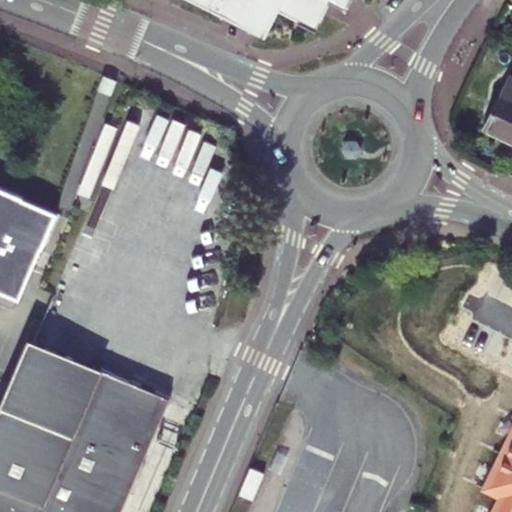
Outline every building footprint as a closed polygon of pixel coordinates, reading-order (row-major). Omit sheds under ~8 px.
[(343,10),(351,2),(352,0),(192,0),(266,38),(279,11),(317,30),(331,4),(343,10)] [(511,82),(490,128),(511,138),(511,82)] [(125,175),(158,190),(186,126),(154,112),(147,130),(134,125),(108,187),(118,191),(125,175)] [(97,150),(109,153),(118,122),(106,119),(97,150)] [(0,290),(20,299),(39,253),(55,214),(0,190),(0,290)] [(53,258),(39,253),(20,299),(45,309),(49,298),(39,294),(53,258)] [(9,409),(77,437),(105,370),(37,342),(9,409)] [(0,511),(126,511),(174,399),(105,370),(77,437),(9,409),(0,429),(0,511)] [(0,429),(9,409),(0,404),(0,429)] [(511,511),(511,426),(483,489),(500,497),(492,511),(511,511)]
